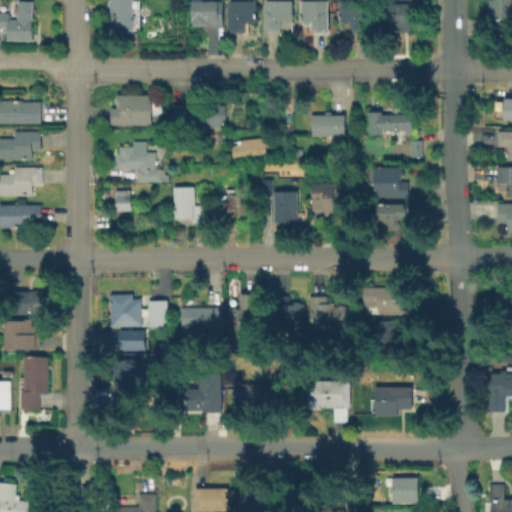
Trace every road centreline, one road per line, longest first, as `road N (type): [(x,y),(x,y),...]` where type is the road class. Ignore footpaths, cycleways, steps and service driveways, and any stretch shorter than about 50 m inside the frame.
road 1 (residential): [(511,69),(0,70)]
road 2 (residential): [(457,445),(0,448)]
road 3 (residential): [(457,259),(0,259)]
road 4 (residential): [(77,0),(77,448)]
road 5 (residential): [(451,0),(457,445)]
